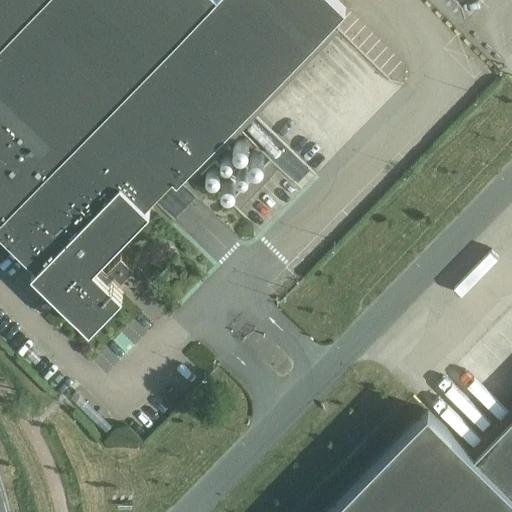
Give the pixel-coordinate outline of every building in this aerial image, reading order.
[(0,0),(0,230),(36,266),(31,270),(90,327),(123,293),(108,278),(116,271),(122,277),(134,265),(121,252),(109,265),(106,267),(99,260),(150,208),(147,205),(174,177),(177,180),(178,179),(191,166),(192,165),(233,123),(233,122),(247,108),(248,108),(331,23),(332,22),(346,8),(337,0),(0,0)] [(304,178),(314,166),(267,122),(256,134),(304,178)] [(342,170),(306,208),(316,217),(352,179),(342,170)] [(331,214),(338,222),(355,206),(348,198),(331,214)] [(504,377),(504,386),(511,378),(511,314),(507,320),(506,336),(490,351),(496,357),(496,367),(504,377)] [(511,511),(511,416),(475,455),(429,409),(328,511),(511,511)]
